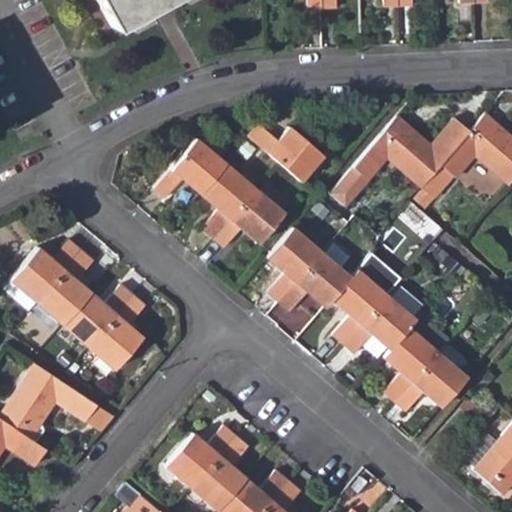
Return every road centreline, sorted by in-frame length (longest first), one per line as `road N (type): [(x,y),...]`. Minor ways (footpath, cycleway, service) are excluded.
road 1 (residential): [(511,67),(218,85),(150,107),(50,165)]
road 2 (residential): [(454,511),(228,321)]
road 3 (residential): [(228,321),(65,511)]
road 4 (residential): [(228,321),(50,165)]
